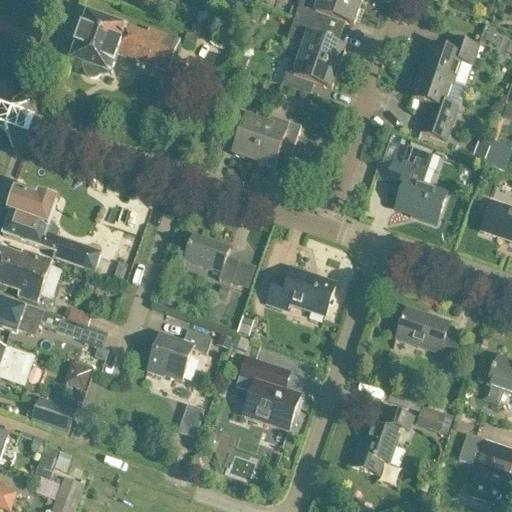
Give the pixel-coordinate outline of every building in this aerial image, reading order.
[(360,10),(331,0),(321,0),(318,9),(310,7),(304,26),(327,34),(331,23),(353,30),(360,10)] [(331,0),(360,10),(363,0),(331,0)] [(148,39),(87,18),(71,64),(83,68),(82,70),(83,75),(85,75),(84,79),(86,81),(89,83),(91,84),(94,84),(96,84),(99,83),(100,82),(104,81),(106,80),(107,79),(108,77),(111,78),(118,59),(170,77),(181,46),(150,35),(148,39)] [(327,34),(304,26),(297,46),(305,49),(301,61),(338,74),(345,53),(323,45),(327,34)] [(421,76),(454,87),(461,67),(472,71),(479,51),(452,42),(448,55),(431,49),(421,76)] [(241,61),(237,71),(244,74),(248,63),(241,61)] [(338,74),(301,61),(296,73),(288,71),(282,90),(305,98),(309,87),(331,94),(338,74)] [(447,108),(454,87),(421,76),(412,103),(429,109),(420,137),(446,146),(458,112),(447,108)] [(511,110),(507,109),(502,122),(511,124),(511,110)] [(233,160),(254,167),(267,129),(255,125),(257,117),(238,110),(230,133),(241,137),(233,160)] [(279,133),(267,129),(254,167),(274,174),(282,151),(293,155),(301,132),(282,125),(279,133)] [(490,152),(478,147),(472,164),(484,169),(490,152)] [(429,159),(410,153),(406,167),(395,163),(386,190),(402,195),(396,214),(420,223),(419,224),(436,230),(447,198),(419,188),(429,159)] [(95,277),(102,257),(57,242),(59,236),(51,227),(57,209),(41,203),(42,199),(20,191),(18,199),(16,199),(9,219),(10,220),(3,240),(56,258),(54,263),(95,277)] [(511,213),(492,206),(481,237),(511,247),(511,213)] [(231,289),(239,266),(227,262),(231,253),(194,241),(185,266),(221,278),(219,285),(231,289)] [(0,252),(0,272),(54,292),(59,277),(56,276),(58,272),(52,270),(52,268),(23,257),(21,260),(0,252)] [(54,292),(0,272),(0,289),(20,297),(18,303),(37,310),(40,302),(49,305),(54,292)] [(326,322),(337,289),(292,274),(288,286),(276,282),(267,309),(288,316),(290,310),(326,322)] [(225,308),(230,294),(222,291),(217,305),(225,308)] [(86,333),(44,318),(0,302),(0,330),(1,330),(0,333),(17,340),(19,336),(35,341),(40,328),(56,337),(82,346),(86,333)] [(451,371),(459,347),(445,343),(450,328),(407,313),(396,344),(439,358),(436,366),(451,371)] [(91,321),(71,314),(68,324),(87,331),(91,321)] [(207,360),(212,344),(188,336),(184,347),(160,339),(147,376),(164,382),(165,380),(183,386),(193,355),(207,360)] [(34,363),(21,359),(0,351),(0,381),(25,391),(34,363)] [(105,367),(109,357),(98,353),(95,363),(105,367)] [(511,366),(498,361),(487,392),(483,405),(498,411),(503,397),(511,400),(511,366)] [(289,436),(301,400),(285,395),(291,378),(247,363),(237,392),(252,397),(243,421),(289,436)] [(71,367),(69,388),(92,390),(94,369),(71,367)] [(68,439),(76,415),(40,403),(32,427),(68,439)] [(408,436),(413,422),(388,414),(383,428),(390,430),(388,438),(373,432),(366,451),(360,449),(352,471),(378,480),(383,467),(389,469),(399,441),(397,441),(400,433),(408,436)] [(445,421),(421,414),(416,431),(440,438),(445,421)] [(511,466),(511,455),(486,447),(467,440),(459,465),(481,472),(471,502),(497,510),(495,511),(511,511),(511,480),(508,479),(511,466)] [(50,486),(60,459),(45,453),(35,480),(50,486)] [(76,511),(84,491),(63,483),(52,511),(76,511)] [(0,492),(0,511),(12,511),(18,499),(0,492)]
